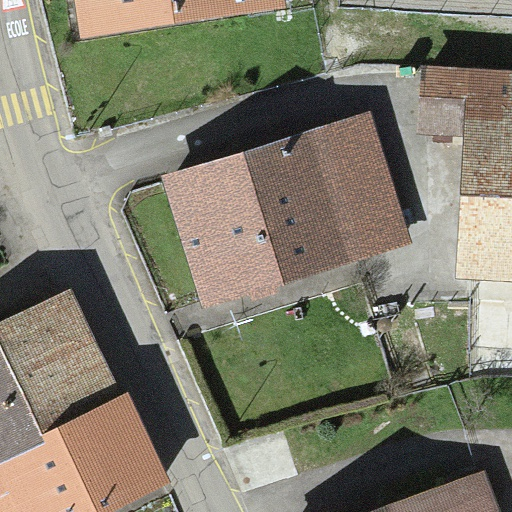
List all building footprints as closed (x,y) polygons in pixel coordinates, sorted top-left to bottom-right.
[(67,0),(71,30),(255,4),(254,0),(67,0)] [(511,79),(413,75),(411,121),(457,123),(449,280),(511,282),(511,79)] [(309,135),(158,179),(194,302),(345,259),(309,135)] [(0,511),(95,511),(154,482),(61,305),(0,336),(0,511)] [(511,313),(474,314),(474,371),(511,370),(511,313)] [(485,511),(475,481),(379,511),(485,511)]
